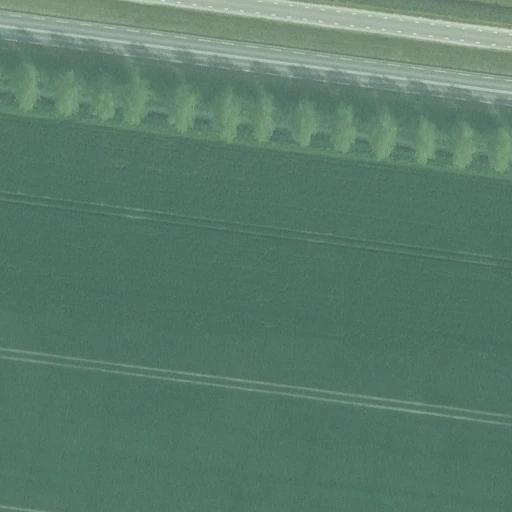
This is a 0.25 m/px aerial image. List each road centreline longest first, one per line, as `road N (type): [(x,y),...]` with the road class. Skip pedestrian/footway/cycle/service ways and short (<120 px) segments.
road 1 (secondary): [(511,93),(0,26)]
road 2 (unclassified): [(511,42),(199,0)]
